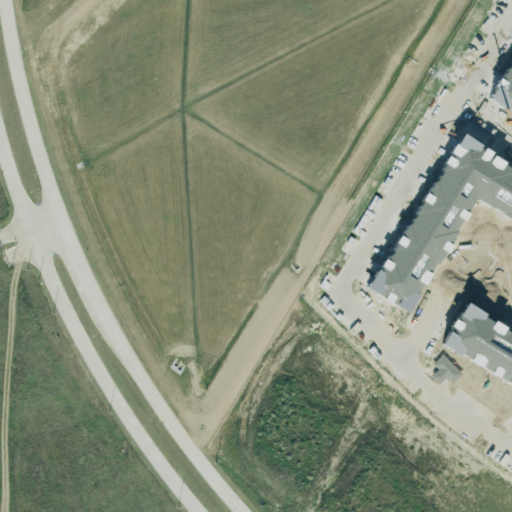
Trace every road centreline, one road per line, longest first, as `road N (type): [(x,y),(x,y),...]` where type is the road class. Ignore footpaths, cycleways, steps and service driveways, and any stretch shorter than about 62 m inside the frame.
road 1 (tertiary): [(240,511),(142,386),(97,305),(38,160),(2,0)]
road 2 (tertiary): [(0,145),(68,320),(114,403),(196,511)]
